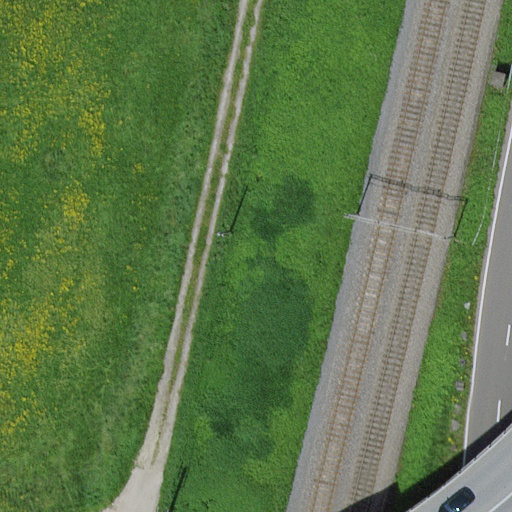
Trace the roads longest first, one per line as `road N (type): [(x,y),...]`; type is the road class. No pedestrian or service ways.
road 1 (track): [(136,511),(252,0)]
road 2 (unclassified): [(511,311),(487,511)]
